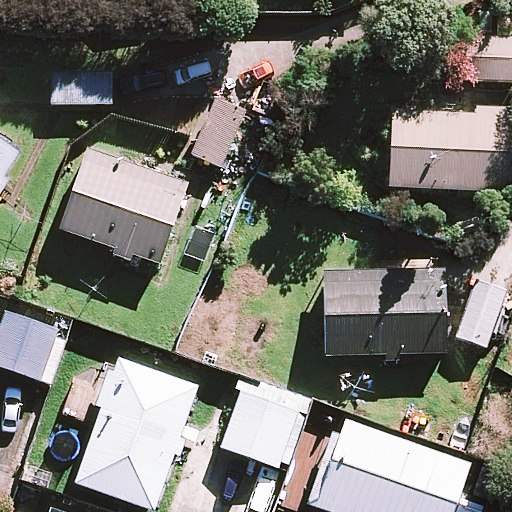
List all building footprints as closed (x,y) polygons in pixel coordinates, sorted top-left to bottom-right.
[(442,87),(511,87),(511,46),(443,45),(442,87)] [(48,111),(111,112),(112,78),(49,77),(48,111)] [(189,160),(218,174),(245,116),(215,103),(197,142),(189,160)] [(389,119),(386,194),(508,199),(511,116),(472,115),(472,123),(389,119)] [(0,197),(7,187),(4,184),(19,163),(0,150),(0,197)] [(131,262),(157,272),(185,191),(86,156),(58,237),(112,256),(110,261),(129,268),(131,262)] [(397,362),(443,360),(440,276),(320,280),(323,364),(382,362),(382,367),(397,367),(397,362)] [(483,354),(503,297),(473,287),(454,343),(483,354)] [(0,324),(0,374),(38,387),(56,336),(3,318),(0,324)] [(72,491),(130,511),(153,511),(171,464),(176,465),(182,448),(177,447),(195,395),(116,367),(111,381),(106,379),(93,415),(98,417),(72,491)] [(218,453),(275,473),(295,417),(239,396),(218,453)] [(452,511),(467,472),(344,428),(339,442),(330,439),(304,511),(452,511)]
